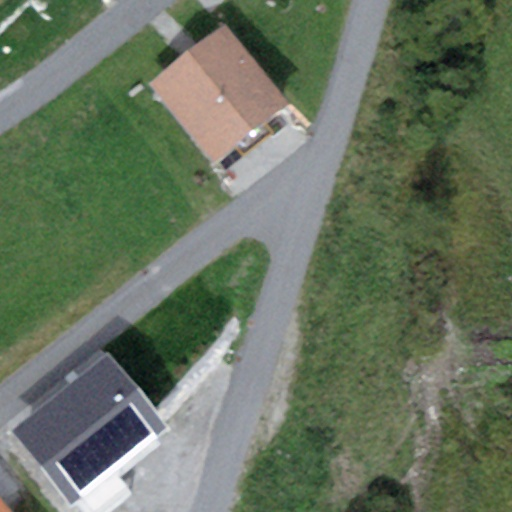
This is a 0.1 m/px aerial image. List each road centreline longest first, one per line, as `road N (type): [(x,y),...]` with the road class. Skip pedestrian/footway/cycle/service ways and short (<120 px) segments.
road 1 (residential): [(0,416),(185,266),(307,206)]
road 2 (residential): [(307,206),(215,511)]
road 3 (residential): [(371,0),(307,206)]
road 4 (residential): [(0,126),(167,0)]
